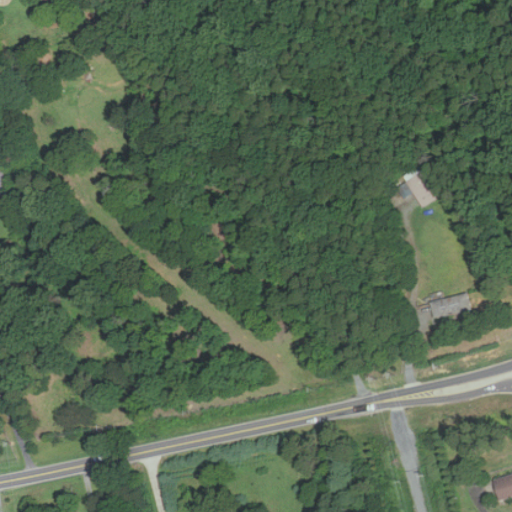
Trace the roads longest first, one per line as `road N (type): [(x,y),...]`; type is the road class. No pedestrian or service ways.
road 1 (secondary): [(0,484),(394,398)]
road 2 (secondary): [(511,373),(394,398)]
